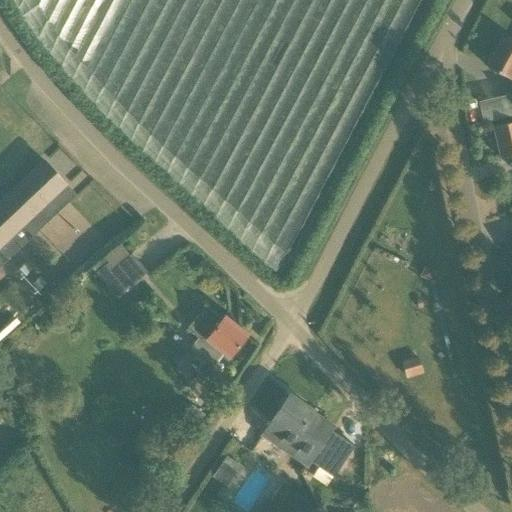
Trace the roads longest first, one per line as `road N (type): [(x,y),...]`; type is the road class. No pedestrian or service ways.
road 1 (unclassified): [(291,322),(58,101),(0,23)]
road 2 (unclassified): [(511,383),(457,154),(448,33)]
road 3 (unclassified): [(291,322),(448,33)]
road 4 (unclassified): [(477,511),(410,455),(291,322)]
road 5 (unclassified): [(163,511),(291,322)]
